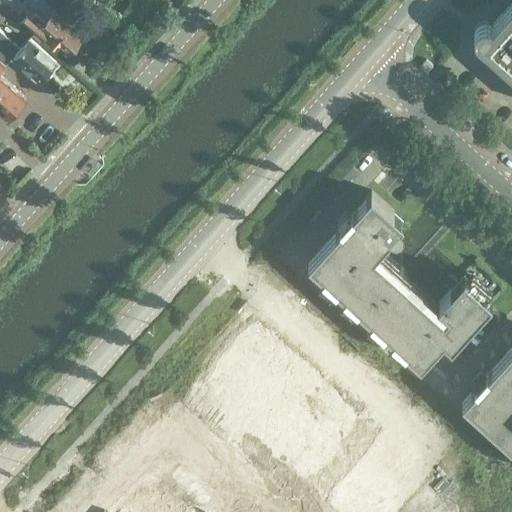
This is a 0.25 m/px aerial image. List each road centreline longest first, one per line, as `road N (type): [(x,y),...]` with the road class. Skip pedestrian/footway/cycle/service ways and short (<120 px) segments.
road 1 (tertiary): [(0,478),(365,57)]
road 2 (tertiary): [(0,241),(216,0)]
road 3 (tertiary): [(511,195),(365,57)]
